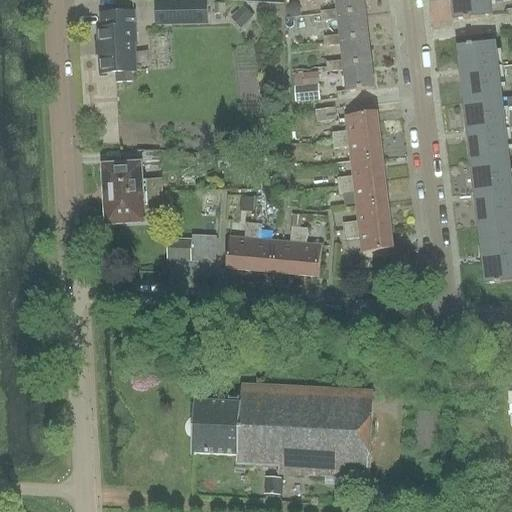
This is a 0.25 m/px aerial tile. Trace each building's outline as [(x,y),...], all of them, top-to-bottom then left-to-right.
[(338,0),(339,11),(340,16),(368,13),(366,0),(338,0)] [(453,0),(457,22),(468,20),(468,21),(472,21),(472,20),(494,17),(493,7),(498,6),(498,3),(493,4),(492,0),(453,0)] [(291,6),(288,10),(289,15),(293,18),(298,18),(301,14),(301,9),(297,5),(291,6)] [(370,39),(368,13),(340,16),(339,11),(323,13),(324,23),(340,21),(342,37),(343,42),(370,39)] [(103,75),(116,74),(117,84),(134,83),(133,73),(137,73),(135,44),(137,43),(135,13),(103,15),(103,30),(100,30),(103,75)] [(373,64),(370,39),(343,42),(342,37),(325,39),(327,49),(343,47),(345,63),(346,67),(373,64)] [(461,48),(468,107),(504,103),(502,90),(508,89),(507,86),(502,87),(498,56),(504,55),(503,52),(498,53),(497,43),(475,46),(475,45),(469,46),(469,47),(461,48)] [(346,67),(345,63),(329,65),(330,75),(346,73),(348,92),(348,93),(377,90),(377,88),(376,88),(373,64),(346,67)] [(321,101),(320,85),(295,87),(297,103),(321,101)] [(468,107),(475,166),(511,162),(510,152),(511,152),(511,148),(509,149),(505,114),(511,113),(510,110),(505,111),(504,103),(468,107)] [(348,118),(348,119),(350,132),(334,134),(335,143),(382,137),(379,114),(348,118)] [(354,164),(384,160),(382,137),(335,143),(336,151),(352,149),(354,164)] [(108,197),(164,193),(163,181),(142,183),(142,166),(160,165),(160,151),(138,152),(139,167),(138,167),(135,165),(127,165),(125,168),(106,169),(107,172),(104,175),(105,181),(107,184),(108,197)] [(387,183),(384,160),(354,164),(355,178),(340,180),(341,188),(387,183)] [(511,172),(511,162),(475,166),(481,226),(511,222),(511,172)] [(359,209),(390,205),(387,183),(341,188),(342,196),(358,194),(359,209)] [(164,206),(164,193),(108,197),(109,211),(107,214),(107,220),(109,222),(109,225),(129,224),(132,226),(138,226),(141,223),(145,223),(144,207),(164,206)] [(392,228),(390,205),(359,209),(361,224),(345,226),(346,233),(392,228)] [(511,222),(481,226),(488,285),(498,284),(498,285),(504,284),(504,283),(511,282),(511,222)] [(229,270),(252,272),(256,226),(248,225),(247,241),(232,239),(229,270)] [(252,272),(275,274),(278,244),(263,242),(264,226),(256,226),(252,272)] [(395,251),(392,228),(346,233),(347,241),(363,239),(365,254),(395,251)] [(275,274),(298,276),(302,229),(294,229),(292,245),(278,244),(275,274)] [(302,229),(298,276),(321,278),(324,247),(309,246),(310,230),(302,229)] [(170,263),(194,264),(195,243),(171,242),(170,263)] [(370,480),(375,394),(243,387),(242,406),(201,403),(200,402),(198,402),(197,403),(197,404),(198,405),(199,405),(197,452),(195,453),(195,455),(196,456),(198,456),(199,455),(240,457),(239,465),(281,467),(280,475),(370,480)] [(283,480),(268,479),(266,496),(282,497),(283,480)]
